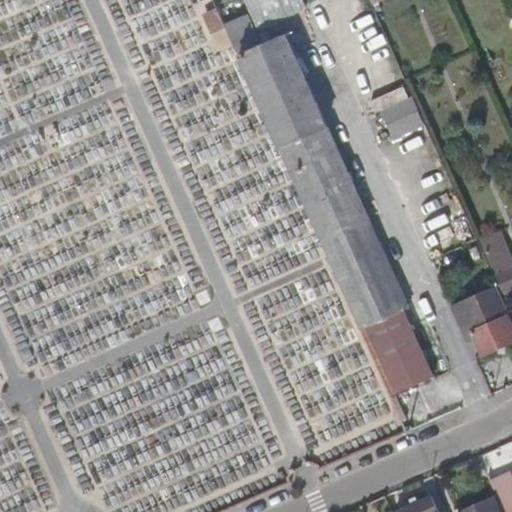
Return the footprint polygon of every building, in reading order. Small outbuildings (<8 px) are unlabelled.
[(299,0),(247,0),(258,23),(302,4),(299,0)] [(225,28),(216,9),(203,15),(212,35),(225,29),(225,28)] [(246,19),(225,28),(225,29),(233,47),(255,38),(246,19)] [(259,48),(255,38),(233,47),(238,58),(240,56),(322,236),(319,238),(359,328),(403,309),(406,308),(284,37),(259,48)] [(377,97),(394,138),(426,125),(409,83),(377,97)] [(511,283),(500,256),(487,262),(502,297),(511,292),(511,283)] [(511,326),(497,294),(454,312),(468,346),(476,342),(483,359),(511,346),(511,326)] [(359,328),(388,392),(430,373),(403,309),(359,328)] [(392,401),(402,423),(407,421),(397,399),(392,401)] [(499,472),(487,478),(501,511),(511,511),(511,502),(503,481),(499,472)] [(437,511),(432,500),(404,511),(437,511)] [(494,511),(491,503),(469,511),(494,511)]
